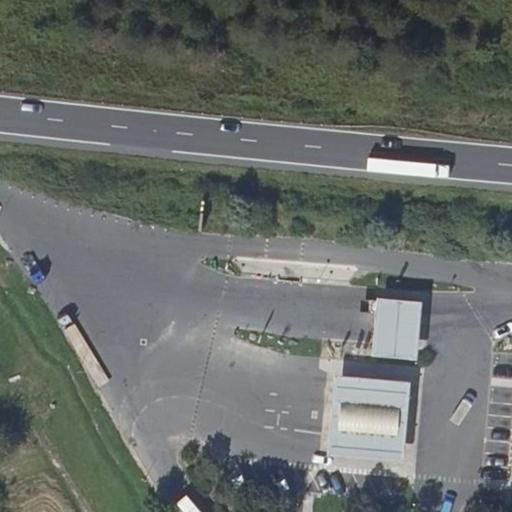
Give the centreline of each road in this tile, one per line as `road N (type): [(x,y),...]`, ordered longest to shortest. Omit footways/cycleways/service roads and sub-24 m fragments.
road 1 (trunk): [(0,113),(511,162)]
road 2 (unclassified): [(0,208),(103,316)]
